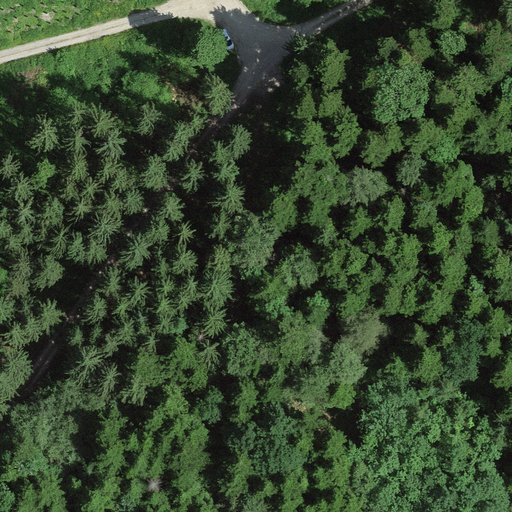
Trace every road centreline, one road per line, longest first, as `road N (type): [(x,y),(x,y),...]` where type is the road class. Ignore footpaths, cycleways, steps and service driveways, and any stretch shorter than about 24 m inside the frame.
road 1 (track): [(263,52),(0,412)]
road 2 (track): [(0,46),(191,0)]
road 3 (track): [(349,0),(263,52),(217,0)]
